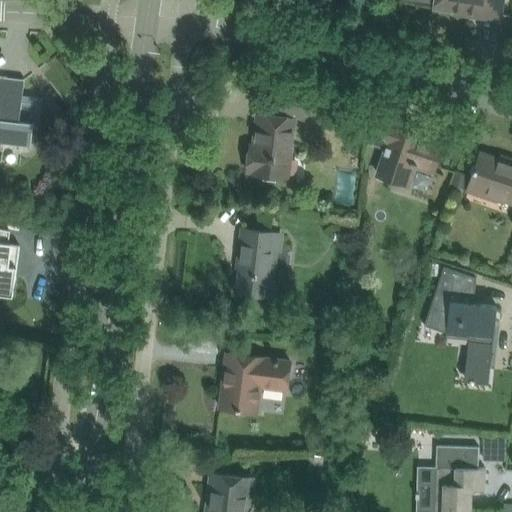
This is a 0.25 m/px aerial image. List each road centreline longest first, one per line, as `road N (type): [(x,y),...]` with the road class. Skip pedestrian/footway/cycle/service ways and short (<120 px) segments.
road 1 (tertiary): [(76,511),(146,15)]
road 2 (unclassified): [(120,511),(187,20)]
road 3 (unclassified): [(511,115),(284,41),(187,20)]
road 4 (unclassified): [(146,15),(0,12)]
